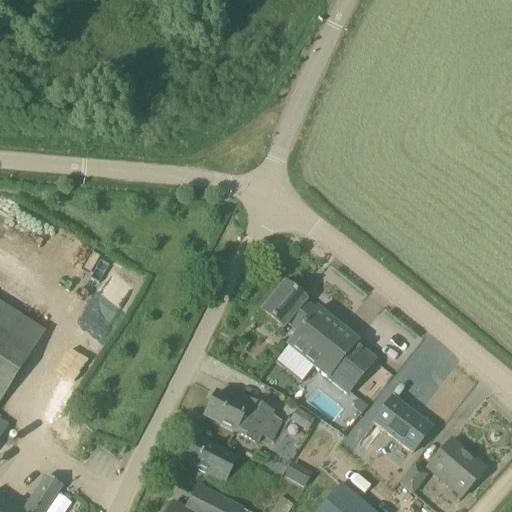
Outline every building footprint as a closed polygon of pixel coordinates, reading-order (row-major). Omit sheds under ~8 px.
[(283,332),(287,326),(296,333),(314,311),(304,303),(305,302),(284,285),(261,313),(283,332)] [(0,439),(8,427),(0,421),(0,403),(45,332),(0,303),(0,439)] [(314,311),(296,333),(285,346),(346,396),(374,362),(354,346),(356,343),(316,311),(315,312),(314,311)] [(233,402),(217,394),(205,418),(256,445),(260,437),(269,441),(278,424),(268,419),(271,414),(249,403),(248,406),(234,400),(233,402)] [(367,407),(359,400),(352,408),(361,415),(367,407)] [(412,455),(431,429),(392,400),(372,425),(412,455)] [(297,410),(289,422),(307,433),(315,421),(297,410)] [(182,463),(223,485),(236,460),(194,439),(182,463)] [(463,498),(484,473),(448,443),(427,468),(439,477),(437,479),(450,490),(452,488),(463,498)] [(413,496),(428,476),(414,465),(399,486),(413,496)] [(309,488),(313,472),(290,466),(286,482),(309,488)] [(0,511),(45,511),(61,488),(45,478),(22,511),(21,511),(0,497),(0,511)] [(239,511),(241,511),(197,487),(185,510),(174,504),(169,511),(239,511)] [(288,511),(293,505),(280,498),(271,511),(288,511)] [(361,511),(347,501),(339,511),(361,511)]
